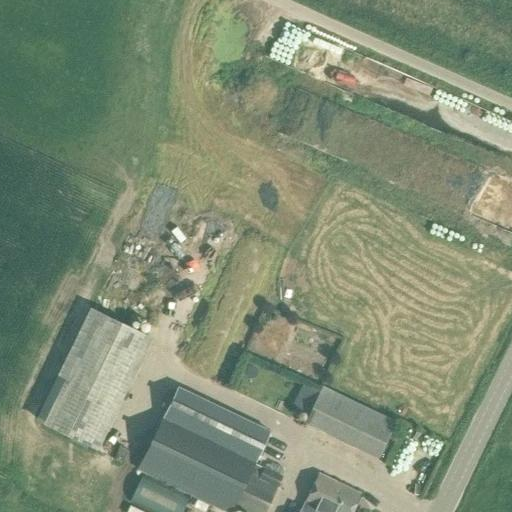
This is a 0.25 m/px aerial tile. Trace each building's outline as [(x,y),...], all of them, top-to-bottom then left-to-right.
[(511,122),(459,103),(449,129),(511,152),(511,122)] [(189,380),(208,343),(198,338),(186,360),(183,359),(176,374),(189,380)] [(254,463),(269,432),(178,388),(156,433),(138,470),(224,511),(230,511),(232,509),(233,507),(243,511),(264,511),(281,476),(254,463)] [(323,388),(306,426),(380,461),(397,423),(323,388)] [(143,477),(130,504),(146,511),(183,511),(190,499),(143,477)] [(321,477),(303,511),(353,511),(361,497),(321,477)]
